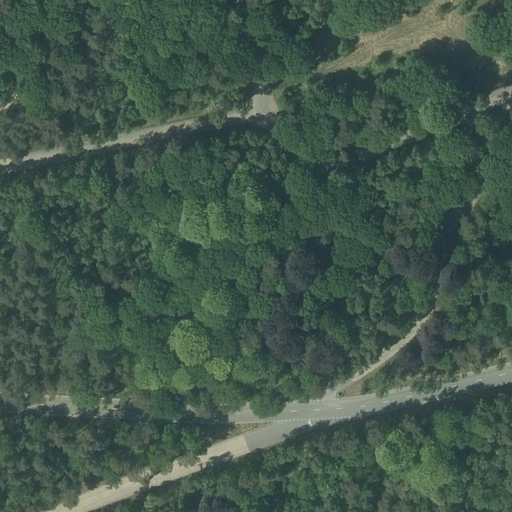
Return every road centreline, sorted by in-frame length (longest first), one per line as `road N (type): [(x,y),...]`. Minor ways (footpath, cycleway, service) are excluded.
road 1 (unclassified): [(55,511),(316,412),(511,367)]
road 2 (track): [(314,511),(511,483)]
